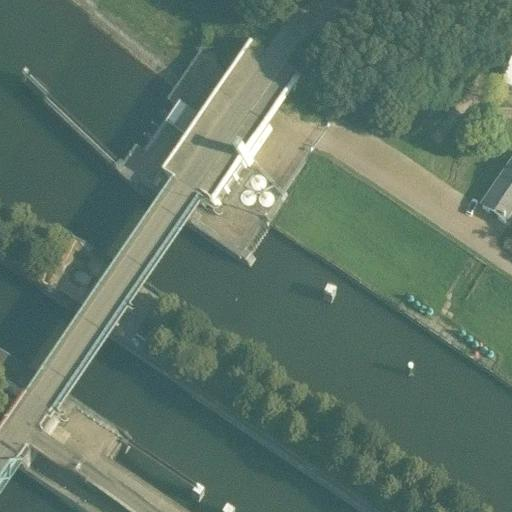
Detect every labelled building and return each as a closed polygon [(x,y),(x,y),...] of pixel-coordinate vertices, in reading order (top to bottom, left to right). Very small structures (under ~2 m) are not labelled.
[(441,125),(435,101),(419,105),(426,130),(441,125)] [(503,225),(511,212),(511,163),(480,209),(503,225)] [(466,167),(451,189),(468,200),(483,179),(466,167)] [(323,293),(323,295),(329,299),(331,299),(335,294),(334,291),(328,288),(326,289),(323,293)] [(191,489),(192,491),(198,495),(200,495),(204,489),(203,487),(197,483),(195,484),(191,489)]
